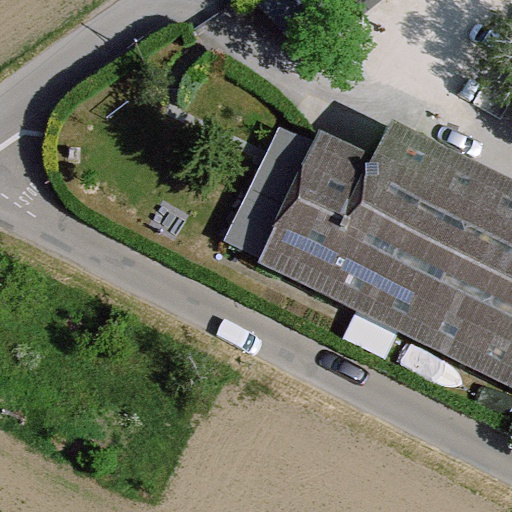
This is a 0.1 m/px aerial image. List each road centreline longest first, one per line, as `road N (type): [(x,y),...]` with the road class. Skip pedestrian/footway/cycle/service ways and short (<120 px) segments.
road 1 (unclassified): [(511,454),(37,216),(0,190)]
road 2 (unclassified): [(0,119),(169,0)]
